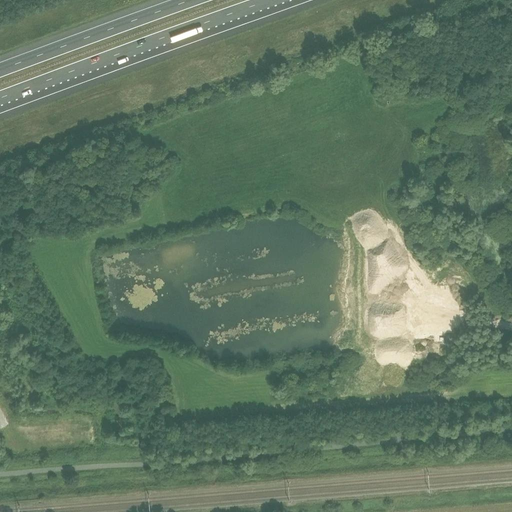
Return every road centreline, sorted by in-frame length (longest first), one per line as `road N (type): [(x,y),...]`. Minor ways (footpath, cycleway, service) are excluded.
road 1 (motorway): [(0,98),(270,0)]
road 2 (motorway): [(195,0),(0,71)]
